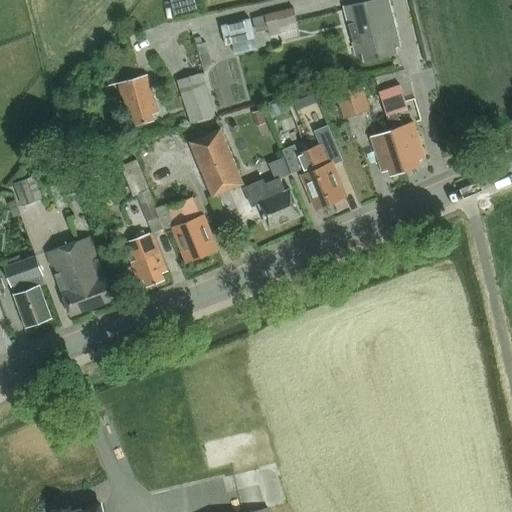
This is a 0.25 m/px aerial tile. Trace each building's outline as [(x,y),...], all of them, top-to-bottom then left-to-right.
[(396,48),(401,47),(390,0),(368,0),(345,6),(349,25),(356,23),(360,41),(354,43),(357,56),(364,54),(365,61),(397,54),(396,48)] [(294,11),(253,20),(256,33),(268,31),(268,32),(297,25),(294,11)] [(249,20),(220,27),(225,47),(231,45),(234,57),(256,52),(249,20)] [(205,42),(195,45),(201,67),(211,64),(205,42)] [(190,125),(215,117),(216,116),(203,74),(177,82),(190,125)] [(152,115),(158,113),(146,75),(118,83),(131,128),(153,121),(152,115)] [(380,92),(388,115),(408,108),(400,85),(380,92)] [(344,118),(347,117),(370,110),(362,86),(336,94),(344,118)] [(307,106),(304,99),(295,103),(298,110),(307,106)] [(331,107),(316,112),(320,123),(335,118),(331,107)] [(260,109),(251,113),(257,127),(266,124),(260,109)] [(420,160),(426,158),(413,122),(392,129),(407,172),(422,166),(420,160)] [(339,152),(328,126),(314,132),(320,144),(309,149),(331,203),(346,196),(332,161),(329,163),(327,157),(339,152)] [(213,197),(244,184),(221,129),(190,142),(213,197)] [(391,177),(407,172),(392,129),(371,137),(383,173),(389,171),(391,177)] [(331,203),(309,149),(298,154),(294,146),(283,150),(292,173),(302,169),(304,174),(301,175),(315,209),(331,203)] [(43,200),(35,178),(14,186),(22,208),(43,200)] [(252,207),(259,204),(269,228),(301,215),(290,190),(285,192),(280,179),(265,185),(264,180),(244,188),(252,207)] [(151,189),(137,195),(148,221),(160,217),(161,216),(157,208),(151,189)] [(186,262),(217,250),(203,215),(200,217),(193,197),(168,207),(176,226),(172,228),(186,262)] [(15,200),(7,203),(13,218),(21,215),(15,200)] [(161,274),(167,272),(152,233),(123,244),(138,283),(144,281),(146,288),(164,281),(161,274)] [(70,317),(116,299),(110,281),(106,282),(90,237),(47,253),(70,317)] [(42,276),(43,275),(36,256),(4,268),(10,283),(16,285),(19,284),(22,292),(14,295),(26,327),(51,318),(39,286),(45,284),(42,276)]
